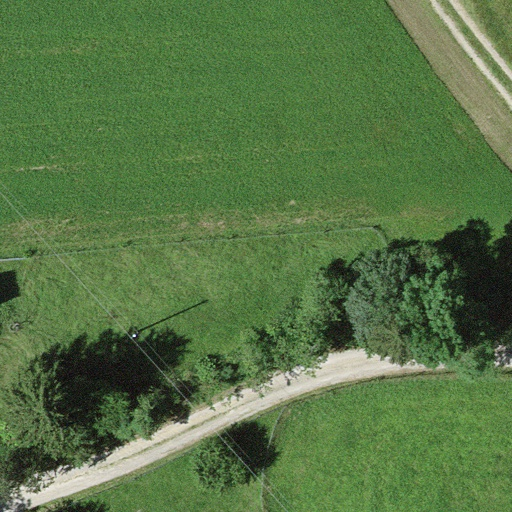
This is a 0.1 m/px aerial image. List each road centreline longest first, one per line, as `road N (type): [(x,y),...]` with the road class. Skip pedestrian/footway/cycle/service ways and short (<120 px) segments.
road 1 (track): [(0,493),(113,463),(336,363),(440,348),(511,351)]
road 2 (track): [(511,96),(440,0)]
